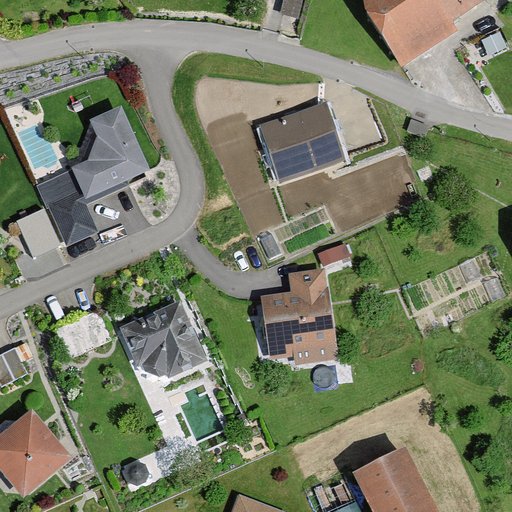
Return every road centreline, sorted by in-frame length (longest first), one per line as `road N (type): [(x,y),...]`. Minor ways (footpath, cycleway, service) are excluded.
road 1 (residential): [(0,306),(161,234),(189,200),(193,172),(162,102),(147,32)]
road 2 (residential): [(511,127),(268,51),(147,32)]
road 3 (residential): [(147,32),(0,56)]
